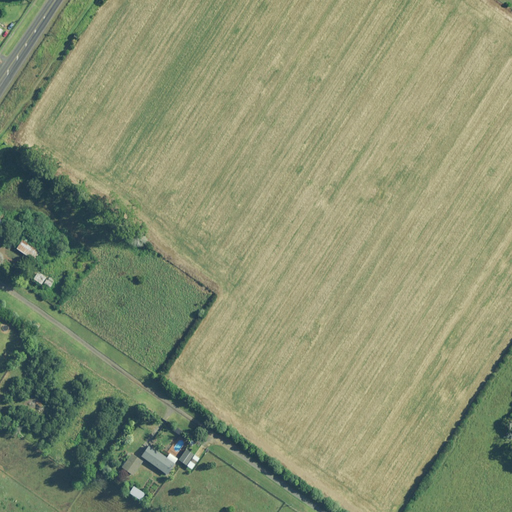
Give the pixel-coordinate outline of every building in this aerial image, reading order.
[(38,255),(21,242),(17,248),(34,261),(38,255)] [(46,277),(38,272),(33,279),(42,284),(46,277)] [(54,283),(47,279),(44,283),(51,287),(54,283)] [(166,474),(178,458),(170,453),(167,458),(150,446),(142,456),(166,474)] [(200,458),(187,449),(179,460),(192,469),(200,458)] [(128,481),(129,480),(143,462),(132,454),(118,472),(118,473),(117,474),(117,475),(118,477),(118,478),(119,479),(119,480),(120,481),(121,481),(122,482),(124,482),(125,482),(126,482),(127,481),(128,481)] [(145,493),(134,486),(130,493),(141,500),(145,493)]
